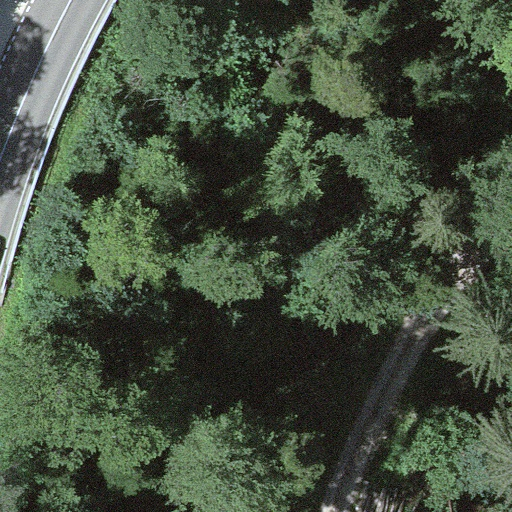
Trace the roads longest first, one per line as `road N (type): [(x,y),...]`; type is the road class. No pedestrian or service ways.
road 1 (track): [(336,511),(458,280),(511,220)]
road 2 (secondary): [(69,0),(0,159)]
